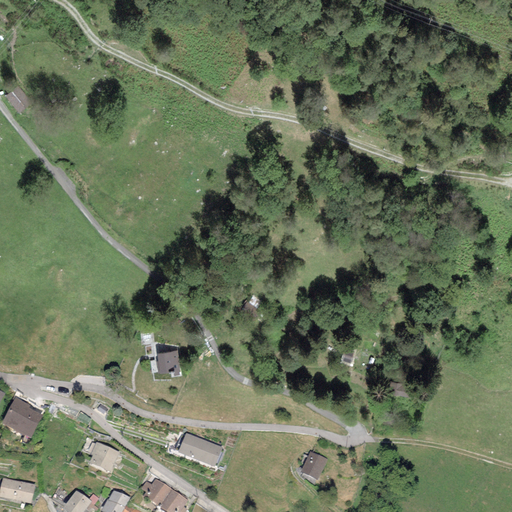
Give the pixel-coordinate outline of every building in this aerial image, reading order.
[(19,86),(6,96),(19,114),(32,104),(19,86)] [(260,309),(246,300),(240,308),(254,318),(260,309)] [(178,348),(157,350),(160,370),(173,369),(174,374),(181,373),(178,348)] [(402,381),(390,380),(388,390),(418,396),(419,386),(402,383),(402,381)] [(29,405),(16,398),(2,423),(31,438),(43,415),(28,407),(29,405)] [(215,466),(222,448),(186,433),(178,452),(215,466)] [(120,453),(96,442),(90,454),(92,455),(89,463),(110,471),(120,453)] [(311,451),(300,472),(317,480),(327,459),(311,451)] [(36,485),(2,478),(0,489),(0,496),(31,503),(36,485)] [(172,489),(155,478),(152,484),(146,481),(141,489),(146,492),(143,496),(159,507),(172,489)] [(179,511),(188,500),(172,489),(159,507),(166,511),(179,511)] [(89,499),(76,491),(63,508),(68,511),(84,511),(86,509),(89,511),(99,498),(93,493),(89,499)] [(131,497),(113,491),(101,511),(103,511),(121,511),(126,505),(131,497)]
